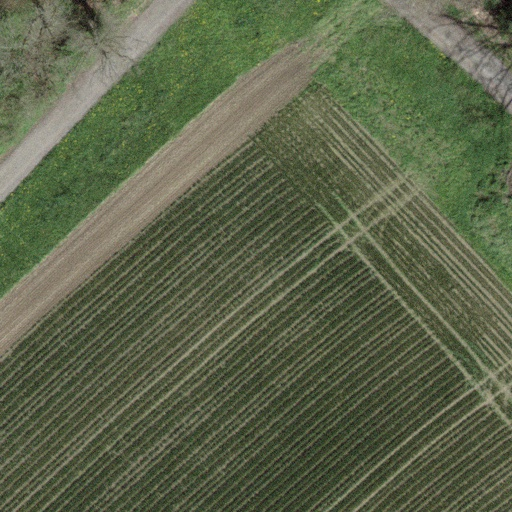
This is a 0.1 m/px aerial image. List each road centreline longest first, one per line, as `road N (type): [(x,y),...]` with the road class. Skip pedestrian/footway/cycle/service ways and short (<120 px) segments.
road 1 (track): [(184,0),(0,189)]
road 2 (track): [(511,99),(453,41),(394,0)]
